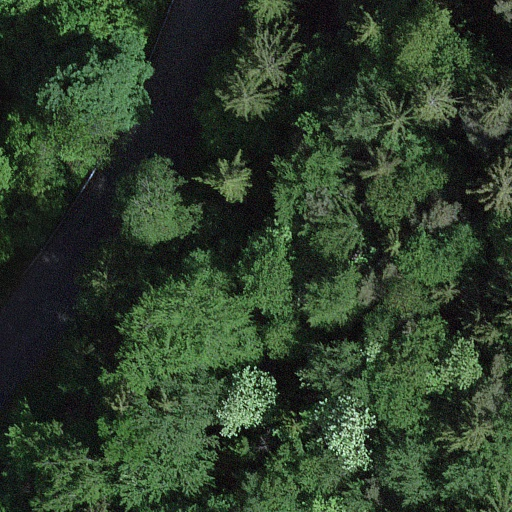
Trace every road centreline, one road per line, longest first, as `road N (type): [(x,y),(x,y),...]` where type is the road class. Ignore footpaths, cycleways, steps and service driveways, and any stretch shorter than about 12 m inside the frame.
road 1 (track): [(339,0),(259,354),(158,511)]
road 2 (tertiary): [(209,0),(121,193),(0,365)]
